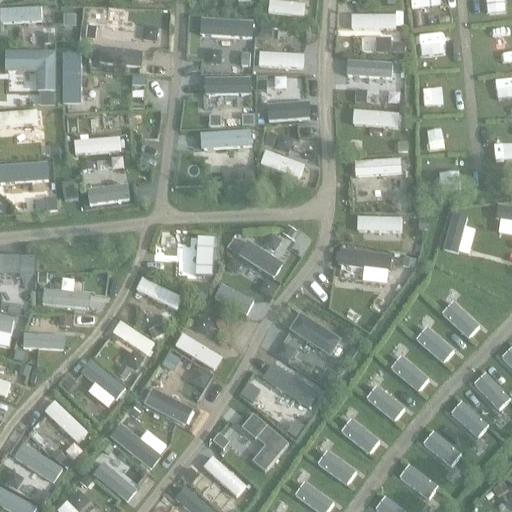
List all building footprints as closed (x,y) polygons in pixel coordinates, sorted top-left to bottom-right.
[(270,1),(270,13),(306,16),(307,3),(270,1)] [(43,7),(2,7),(2,22),(43,22),(43,7)] [(353,14),(353,29),(405,29),(405,14),(353,14)] [(255,38),(256,21),(202,18),(202,36),(255,38)] [(262,28),(262,41),(272,41),(272,28),(262,28)] [(511,28),(491,29),(492,50),(511,49),(511,28)] [(87,29),(86,41),(95,42),(96,30),(87,29)] [(422,34),(423,54),(440,53),(440,33),(422,34)] [(53,37),(44,37),(44,47),(54,47),(53,37)] [(405,46),(393,46),(393,56),(405,56),(405,46)] [(101,65),(143,67),(144,50),(102,48),(101,65)] [(57,107),(57,51),(7,51),(7,72),(39,72),(39,106),(57,107)] [(261,53),(260,67),(305,69),(306,55),(261,53)] [(64,54),(64,105),(83,105),(83,54),(64,54)] [(242,55),(241,68),(250,69),(251,56),(242,55)] [(351,76),(406,78),(407,64),(352,61),(351,76)] [(449,95),(449,76),(428,76),(429,96),(449,95)] [(206,78),(206,95),(254,95),(254,78),(206,78)] [(145,80),(132,80),(132,90),(145,90),(145,80)] [(267,81),(257,81),(257,95),(267,95),(267,81)] [(356,93),(356,106),(367,106),(367,94),(356,93)] [(253,105),(253,96),(209,96),(209,126),(224,126),(224,105),(253,105)] [(269,118),(312,116),(312,101),(269,102),(269,118)] [(355,110),(354,126),(400,129),(401,113),(355,110)] [(17,126),(40,126),(40,111),(0,111),(0,134),(17,134),(17,126)] [(76,121),(67,122),(68,137),(78,136),(76,121)] [(202,132),(202,149),(254,149),(254,132),(202,132)] [(269,136),(265,147),(273,150),(277,139),(269,136)] [(125,152),(124,138),(75,139),(76,154),(125,152)] [(408,144),(398,144),(398,154),(408,154),(408,144)] [(58,147),(49,148),(50,158),(59,157),(58,147)] [(262,166),(302,180),(307,165),(267,151),(262,166)] [(390,176),(391,189),(403,188),(403,160),(356,160),(356,176),(390,176)] [(92,165),(80,166),(81,175),(93,173),(92,165)] [(254,171),(245,171),(246,185),(255,184),(254,171)] [(49,173),(5,174),(5,191),(49,190),(49,173)] [(74,185),(61,188),(64,206),(77,203),(74,185)] [(88,187),(89,204),(133,202),(132,185),(88,187)] [(371,200),(373,188),(359,186),(357,198),(371,200)] [(399,195),(393,205),(399,210),(406,200),(399,195)] [(56,201),(46,202),(47,216),(57,215),(56,201)] [(511,210),(498,208),(496,222),(511,224),(511,210)] [(453,215),(443,253),(458,257),(468,220),(453,215)] [(403,235),(404,217),(359,216),(358,234),(403,235)] [(429,223),(419,223),(419,233),(429,233),(429,223)] [(288,229),(283,237),(291,242),(296,235),(288,229)] [(214,275),(216,238),(199,237),(197,274),(214,275)] [(278,276),(286,260),(246,242),(239,258),(278,276)] [(339,267),(392,269),(393,253),(340,251),(339,267)] [(232,260),(225,270),(231,275),(239,273),(243,268),(232,260)] [(404,260),(403,268),(415,270),(416,262),(404,260)] [(0,261),(0,276),(33,279),(34,264),(0,261)] [(38,275),(37,285),(46,285),(46,276),(38,275)] [(178,310),(184,296),(143,278),(137,291),(178,310)] [(222,285),(216,299),(250,314),(256,299),(222,285)] [(196,287),(196,298),(208,298),(208,287),(196,287)] [(91,309),(92,292),(45,289),(44,306),(91,309)] [(372,307),(386,315),(393,302),(379,295),(372,307)] [(455,302),(443,314),(470,340),(482,328),(455,302)] [(9,306),(8,314),(20,317),(21,309),(9,306)] [(301,314),(291,331),(333,356),(343,338),(301,314)] [(58,320),(58,329),(71,329),(71,320),(58,320)] [(148,356),(156,344),(122,321),(114,333),(148,356)] [(224,321),(216,323),(218,331),(227,329),(224,321)] [(160,327),(149,334),(153,341),(164,335),(160,327)] [(445,364),(456,351),(429,327),(417,340),(445,364)] [(25,333),(24,349),(66,350),(67,335),(25,333)] [(185,333),(177,346),(216,372),(225,359),(185,333)] [(511,366),(511,349),(503,357),(511,366)] [(419,393),(431,381),(404,355),(392,368),(419,393)] [(170,357),(162,369),(173,376),(181,363),(170,357)] [(96,384),(90,392),(110,409),(127,389),(93,360),(82,373),(96,384)] [(275,363),(264,378),(310,411),(321,396),(275,363)] [(22,369),(19,378),(28,380),(30,371),(22,369)] [(123,369),(117,377),(125,383),(131,375),(123,369)] [(327,372),(318,385),(329,391),(337,378),(327,372)] [(511,397),(487,373),(475,386),(501,411),(511,400),(511,397)] [(243,397),(266,409),(278,387),(255,375),(243,397)] [(0,378),(0,394),(9,397),(12,381),(0,378)] [(70,382),(62,389),(68,395),(75,388),(70,382)] [(394,423),(406,410),(379,386),(368,398),(394,423)] [(153,390),(146,407),(188,425),(196,408),(153,390)] [(78,444),(89,433),(57,401),(46,411),(78,444)] [(452,414),(478,440),(491,427),(464,401),(452,414)] [(137,409),(131,416),(138,421),(143,414),(137,409)] [(354,419),(342,432),(370,456),(381,443),(354,419)] [(249,420),(238,431),(266,460),(277,450),(249,420)] [(152,471),(170,449),(149,432),(142,440),(123,424),(112,438),(152,471)] [(295,424),(287,436),(295,441),(303,430),(295,424)] [(452,468),(463,455),(435,431),(424,444),(452,468)] [(219,437),(213,444),(223,452),(229,445),(219,437)] [(106,446),(101,453),(109,460),(114,453),(106,446)] [(349,486),(359,472),(329,451),(319,465),(349,486)] [(57,454),(51,460),(60,468),(66,462),(57,454)] [(204,468),(239,498),(249,486),(214,457),(204,468)] [(127,501),(136,490),(103,462),(94,472),(127,501)] [(411,465),(401,479),(430,501),(441,487),(411,465)] [(190,471),(183,479),(191,487),(198,479),(190,471)] [(86,480),(80,487),(87,492),(93,485),(86,480)] [(308,481),(297,495),(317,511),(329,511),(336,504),(308,481)] [(505,484),(493,490),(497,498),(509,492),(505,484)] [(189,511),(215,511),(188,487),(176,500),(189,511)] [(0,490),(0,506),(11,511),(37,511),(40,508),(1,488),(0,490)] [(44,492),(37,503),(43,507),(50,496),(44,492)] [(375,511),(407,511),(387,497),(376,511),(375,511)] [(59,511),(79,511),(69,502),(59,511)]
